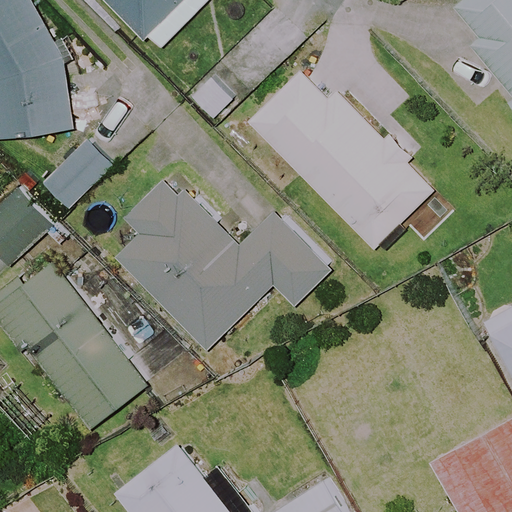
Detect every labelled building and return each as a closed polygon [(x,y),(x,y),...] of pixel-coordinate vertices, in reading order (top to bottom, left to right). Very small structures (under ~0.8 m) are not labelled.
[(71,63),(31,0),(0,0),(0,137),(69,126),(71,63)] [(109,0),(159,50),(210,0),(109,0)] [(511,95),(507,99),(511,105),(511,0),(462,0),(455,7),(479,36),(471,43),(511,92),(511,95)] [(284,48),(266,27),(220,65),(238,86),(284,48)] [(434,190),(307,64),(250,121),(376,247),(434,190)] [(114,165),(87,138),(43,183),(70,209),(114,165)] [(247,239),(181,169),(133,214),(147,229),(119,256),(206,349),(275,285),(295,305),(330,271),(275,213),(247,239)] [(57,222),(22,184),(0,204),(0,252),(11,264),(57,222)] [(146,386),(55,263),(0,303),(0,319),(22,349),(30,343),(92,427),(146,386)] [(511,306),(486,321),(511,370),(511,306)] [(508,511),(511,510),(511,418),(430,465),(457,511),(508,511)] [(234,511),(180,443),(118,491),(134,511),(234,511)] [(345,511),(326,481),(276,511),(345,511)]
